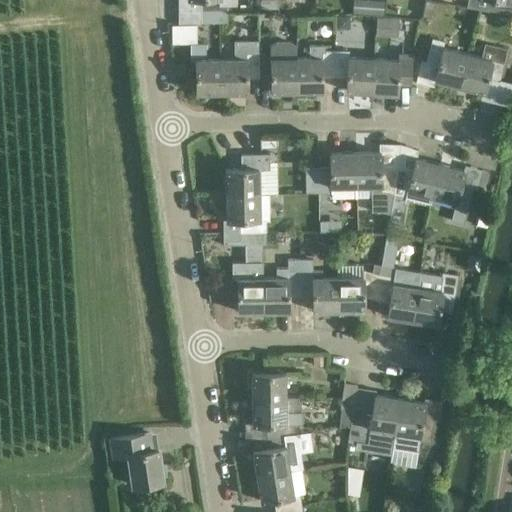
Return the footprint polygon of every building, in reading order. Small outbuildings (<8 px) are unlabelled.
[(200,0),(201,11),(226,11),(226,6),(237,6),(236,0),(200,0)] [(254,0),(255,9),(277,9),(277,0),(254,0)] [(383,15),(384,1),(359,0),(353,0),(352,13),(383,15)] [(430,0),(424,0),(421,15),(433,18),(436,1),(430,0)] [(511,0),(491,0),(490,10),(511,14),(511,0)] [(226,11),(201,11),(201,23),(227,23),(226,11)] [(349,16),(336,16),(336,29),(349,29),(349,16)] [(397,34),(397,20),(377,19),(377,34),(397,34)] [(459,85),(467,53),(442,47),(444,41),(432,38),(426,61),(439,64),(435,79),(459,85)] [(247,78),(259,78),(258,40),(233,40),(234,59),(221,59),(221,92),(247,91),(247,78)] [(297,90),(295,45),(289,41),(276,42),(269,46),(269,52),(259,52),(259,40),(258,40),(259,78),(271,77),(271,91),(297,90)] [(190,60),(196,60),(196,92),(221,92),(221,59),(206,59),(206,43),(190,43),(190,60)] [(500,79),(507,49),(484,43),(481,57),(467,53),(459,85),(482,91),(486,75),(500,79)] [(334,76),(334,51),(325,50),(325,45),(308,45),(309,57),(296,58),(296,45),(295,45),(297,90),(322,90),(322,77),(334,76)] [(372,60),(372,58),(349,57),(349,51),(334,51),(334,76),(347,76),(346,90),(371,91),(372,60)] [(411,84),(413,53),(398,52),(397,60),(372,58),(372,60),(371,91),(397,93),(397,83),(411,84)] [(393,193),(397,168),(380,167),(380,151),(356,152),(356,185),(381,184),(381,192),(393,193)] [(356,185),(356,152),(330,152),(330,167),(318,167),(318,192),(331,192),(331,197),(356,197),(356,185)] [(240,154),(241,169),(225,169),(226,196),(259,195),(258,169),(269,169),(269,153),(240,154)] [(432,195),(440,163),(416,157),(413,173),(397,168),(393,193),(405,195),(404,197),(405,197),(405,200),(429,206),(432,195)] [(463,223),(472,188),(460,184),(463,170),(440,163),(432,195),(455,202),(451,220),(463,223)] [(306,193),(318,192),(318,167),(305,167),(306,193)] [(240,233),(266,233),(266,218),(259,218),(259,195),(226,196),(226,219),(240,219),(240,233)] [(266,233),(240,233),(240,244),(244,243),(244,261),(231,261),(232,278),(237,278),(238,311),(263,310),(263,277),(262,244),(266,244),(266,233)] [(288,310),(288,297),(300,297),(300,259),(287,259),(287,268),(276,268),(276,277),(263,277),(263,310),(288,310)] [(336,276),(322,277),(322,269),(312,269),(312,259),(300,259),(300,297),(312,297),(313,310),(338,309),(337,265),(336,265),(336,276)] [(337,265),(338,309),(363,309),(363,296),(375,299),(377,275),(377,273),(362,270),(362,265),(337,265)] [(377,275),(375,299),(389,303),(387,315),(411,319),(419,272),(380,265),(378,273),(377,273),(377,275)] [(419,272),(411,319),(437,323),(439,311),(451,313),(458,275),(442,272),(441,275),(419,272)] [(285,399),(297,400),(297,397),(285,397),(285,372),(252,373),(252,400),(285,399)] [(341,409),(352,411),(356,384),(345,382),(340,407),(341,408),(341,409)] [(394,430),(399,398),(376,394),(373,414),(352,411),(349,426),(350,425),(348,440),(367,444),(391,447),(393,430),(394,430)] [(393,430),(391,447),(418,451),(419,442),(431,443),(435,419),(421,417),(424,402),(399,398),(394,430),(393,430)] [(267,422),(267,435),(282,435),(296,433),(302,432),(302,411),(297,412),(297,400),(285,399),(252,400),(253,422),(267,422)] [(349,426),(352,411),(341,409),(338,427),(349,426)] [(153,451),(150,433),(110,440),(112,458),(127,456),(132,487),(162,482),(157,450),(153,451)] [(296,433),(282,435),(267,435),(267,437),(269,449),(253,451),(257,476),(289,471),(302,469),(297,437),(296,433)] [(289,471),(257,476),(261,500),(274,498),(276,511),(302,507),(300,494),(293,495),(289,471)]
